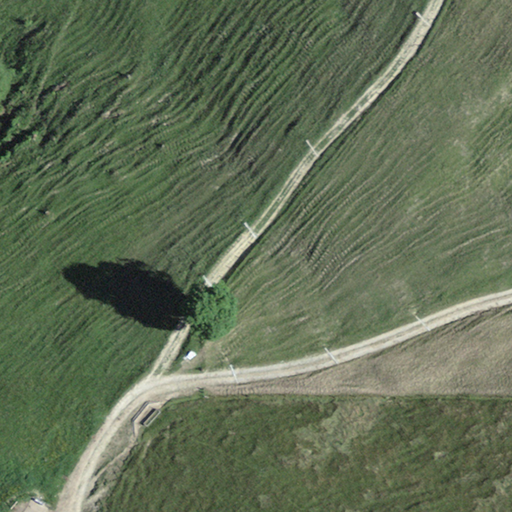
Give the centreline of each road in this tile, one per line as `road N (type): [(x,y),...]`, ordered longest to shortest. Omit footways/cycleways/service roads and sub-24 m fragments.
road 1 (track): [(146,392),(217,273),(399,73),(430,0)]
road 2 (track): [(146,392),(277,367),(511,293)]
road 3 (track): [(73,511),(72,483),(102,433),(146,392)]
